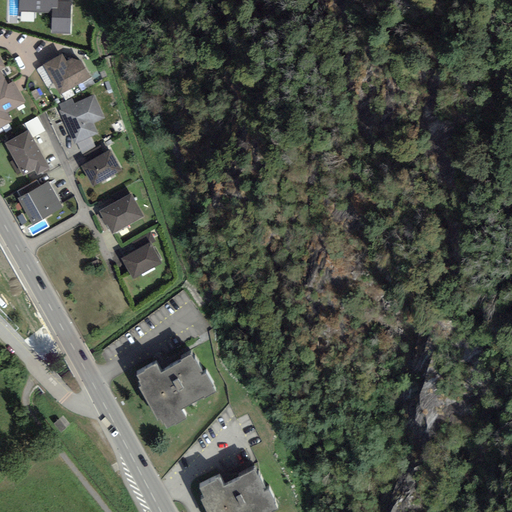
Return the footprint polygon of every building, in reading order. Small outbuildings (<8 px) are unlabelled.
[(31,0),(31,7),(42,7),(42,2),(53,3),(52,30),(67,31),(68,0),(31,0)] [(60,53),(44,62),(59,90),(88,74),(79,59),(71,57),(64,61),(60,53)] [(0,126),(12,119),(6,110),(24,100),(12,79),(8,82),(0,68),(5,65),(0,56),(0,126)] [(92,95),(60,109),(74,140),(89,133),(83,121),(100,113),(92,95)] [(39,117),(26,123),(32,138),(46,132),(39,117)] [(44,161),(27,129),(6,141),(22,170),(34,164),(37,169),(46,164),(44,161)] [(82,164),(92,181),(99,177),(100,175),(108,170),(110,170),(118,166),(108,149),(82,164)] [(35,178),(16,189),(19,196),(39,185),(35,178)] [(39,185),(19,196),(32,218),(59,204),(46,181),(39,185)] [(112,229),(140,213),(129,194),(101,209),(112,229)] [(148,232),(132,241),(136,248),(148,241),(149,242),(153,240),(148,232)] [(136,248),(122,256),(132,274),(139,270),(140,267),(148,263),(151,263),(158,259),(149,242),(148,241),(136,248)] [(155,405),(165,424),(185,412),(180,403),(203,390),(201,387),(213,381),(205,368),(201,370),(199,367),(201,366),(194,354),(183,360),(181,357),(160,368),(155,359),(135,370),(146,389),(149,387),(158,403),(155,405)] [(57,418),(53,421),(60,429),(64,426),(57,418)] [(252,511),(264,506),(263,503),(274,497),(268,484),(263,486),(262,483),(264,482),(258,469),(247,474),(245,471),(223,482),(219,472),(198,482),(208,502),(211,500),(216,511),(252,511)]
